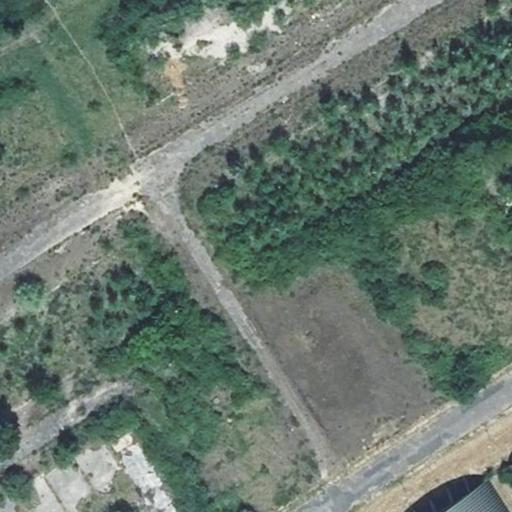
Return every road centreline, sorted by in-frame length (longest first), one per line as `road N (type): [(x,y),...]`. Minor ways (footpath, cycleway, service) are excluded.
road 1 (track): [(431,0),(0,265)]
road 2 (track): [(349,488),(148,174)]
